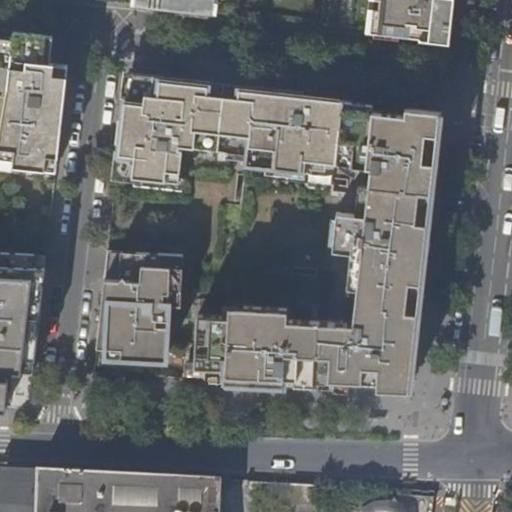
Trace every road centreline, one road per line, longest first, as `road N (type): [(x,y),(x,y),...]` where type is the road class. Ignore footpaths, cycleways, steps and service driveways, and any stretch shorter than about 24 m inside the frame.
road 1 (residential): [(56,439),(101,17),(0,5)]
road 2 (residential): [(56,439),(411,457),(476,452)]
road 3 (tertiary): [(511,109),(476,452)]
